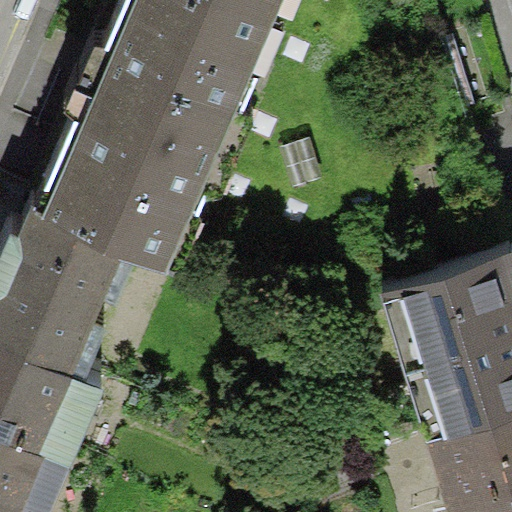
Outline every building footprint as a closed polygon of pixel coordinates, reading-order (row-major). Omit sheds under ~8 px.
[(168,247),(274,0),(111,0),(85,61),(30,188),(132,232),(168,247)] [(274,0),(168,247),(293,302),(380,275),(502,236),(454,80),(431,7),(428,0),(274,0)] [(0,325),(75,358),(77,359),(80,351),(66,345),(114,233),(128,240),(132,232),(30,188),(17,220),(7,216),(0,233),(0,325)] [(511,267),(502,236),(380,275),(383,284),(397,279),(409,318),(395,323),(408,365),(423,361),(436,405),(422,409),(424,418),(511,390),(511,267)] [(61,390),(75,358),(0,325),(0,418),(45,438),(61,445),(65,437),(53,432),(70,393),(61,390)] [(511,511),(511,390),(424,418),(427,427),(442,423),(454,461),(440,466),(453,509),(467,504),(469,511),(511,511)] [(0,418),(0,511),(31,511),(20,507),(34,477),(29,475),(45,438),(0,418)]
